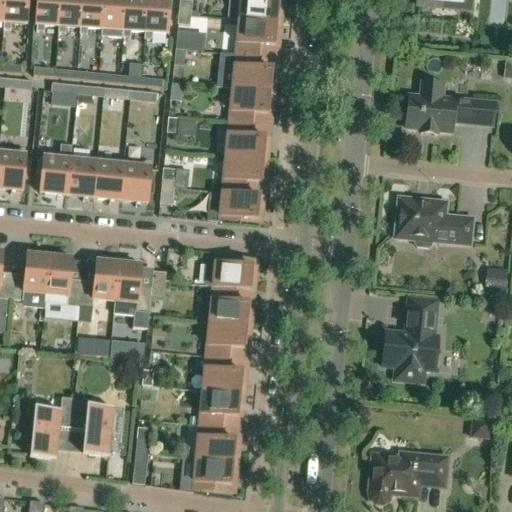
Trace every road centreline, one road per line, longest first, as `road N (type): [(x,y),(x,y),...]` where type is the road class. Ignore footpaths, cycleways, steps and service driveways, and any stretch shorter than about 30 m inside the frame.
road 1 (residential): [(273,249),(0,222)]
road 2 (residential): [(249,511),(273,249)]
road 3 (unclassified): [(317,511),(341,256)]
road 4 (residential): [(273,249),(301,0)]
road 5 (residential): [(224,511),(0,477)]
road 6 (unclassified): [(350,165),(368,0)]
road 7 (residential): [(511,180),(350,165)]
